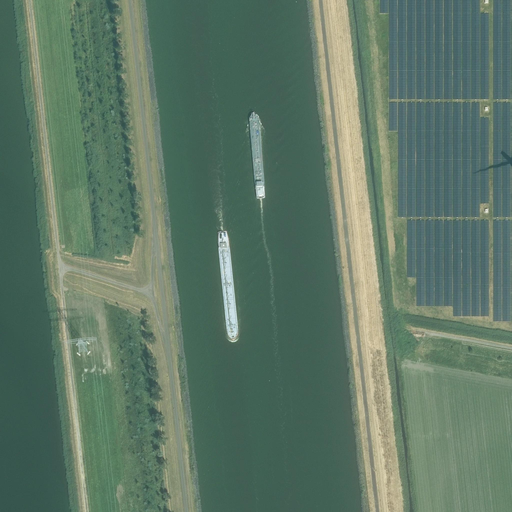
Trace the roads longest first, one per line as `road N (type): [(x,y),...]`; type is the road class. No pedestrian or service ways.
road 1 (unclassified): [(377,511),(320,0)]
road 2 (unclassified): [(86,511),(29,0)]
